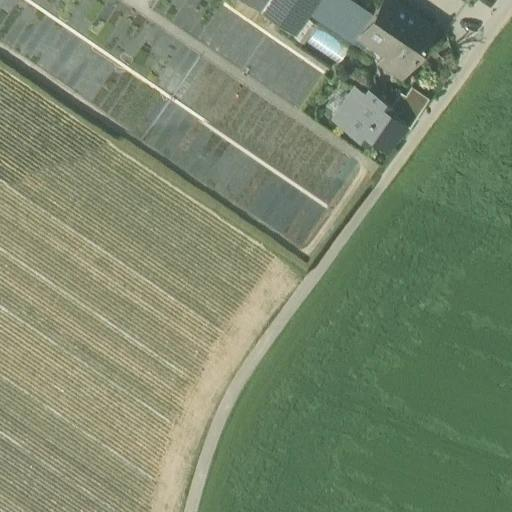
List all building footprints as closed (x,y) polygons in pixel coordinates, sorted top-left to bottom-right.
[(246,0),(293,32),(307,11),(325,23),(340,0),(246,0)] [(340,0),(325,23),(353,42),(362,29),(361,28),(368,16),(343,0),(340,0)] [(379,59),(400,73),(432,25),(393,0),(379,0),(368,16),(361,28),(362,29),(388,46),(379,59)] [(404,72),(385,100),(392,104),(388,110),(402,119),(425,86),(404,72)] [(386,144),(402,119),(388,110),(392,104),(385,100),(368,89),(365,94),(354,86),(334,116),(368,140),(371,134),(386,144)]
